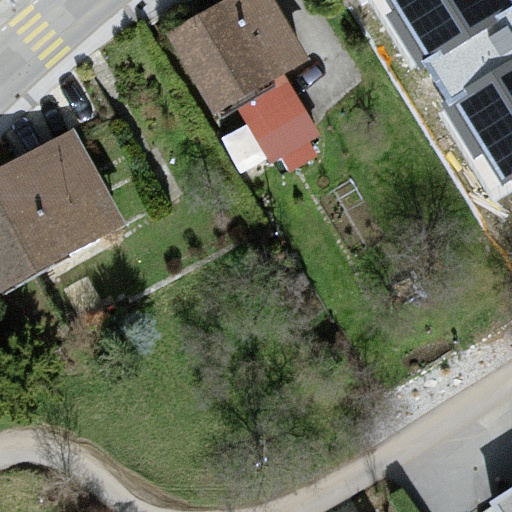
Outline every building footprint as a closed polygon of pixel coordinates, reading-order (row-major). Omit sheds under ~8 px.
[(264,0),(236,0),(165,39),(215,122),(308,64),(264,0)] [(511,0),(391,0),(429,64),(511,14),(511,0)] [(511,63),(451,99),(503,186),(511,180),(511,63)] [(240,164),(266,153),(248,111),(222,122),(240,164)] [(72,137),(0,172),(0,296),(123,235),(72,137)] [(511,511),(511,489),(495,501),(501,511),(511,511)]
